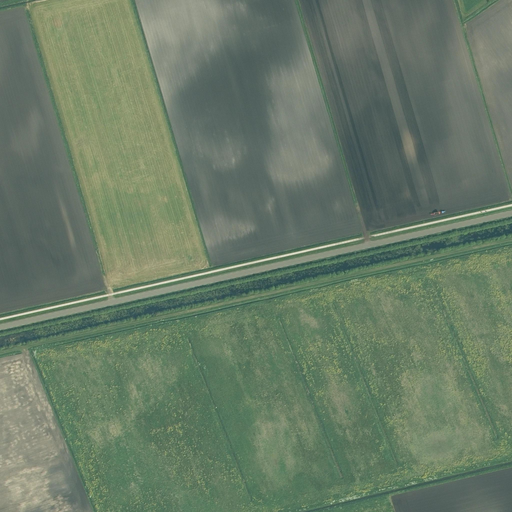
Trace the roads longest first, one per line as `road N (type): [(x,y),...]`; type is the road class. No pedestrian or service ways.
road 1 (tertiary): [(511,213),(0,327)]
road 2 (track): [(0,352),(511,239)]
